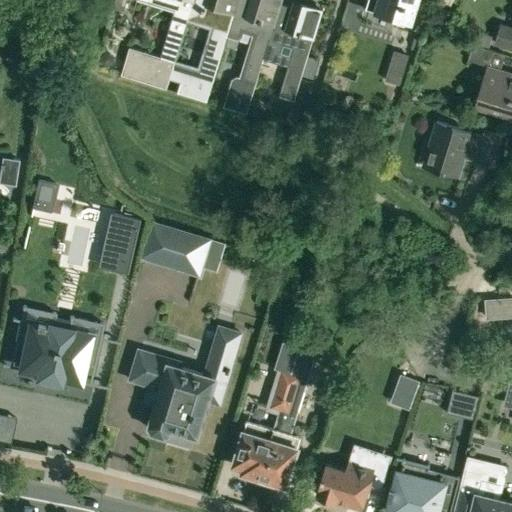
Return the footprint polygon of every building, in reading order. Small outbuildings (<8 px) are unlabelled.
[(115,0),(113,7),(124,11),(127,0),(115,0)] [(130,47),(121,74),(167,88),(169,80),(175,62),(176,62),(176,60),(187,23),(190,14),(189,14),(193,0),(143,0),(175,10),(161,57),(130,47)] [(181,83),(178,92),(207,101),(215,74),(227,36),(230,26),(229,26),(237,0),(193,0),(189,14),(190,14),(187,23),(211,30),(199,67),(187,63),(181,83)] [(232,78),(223,106),(247,113),(266,50),(269,40),(270,39),(269,38),(280,3),(281,0),(237,0),(229,26),(230,26),(227,36),(233,38),(238,35),(240,29),(255,34),(242,77),(237,75),(232,78)] [(368,0),(366,9),(374,12),(371,22),(388,27),(391,17),(412,23),(417,4),(422,5),(423,0),(368,0)] [(270,39),(269,40),(294,48),(291,57),(280,95),(294,100),(322,10),(307,6),(305,11),(280,3),(269,38),(270,39)] [(511,27),(502,25),(496,42),(511,47),(511,27)] [(477,35),(474,44),(489,49),(492,39),(477,35)] [(474,44),(473,44),(468,60),(488,65),(475,107),(511,118),(511,72),(501,69),(506,54),(489,49),(474,44)] [(295,127),(299,114),(289,111),(284,124),(295,127)] [(472,131),(437,121),(431,138),(436,139),(428,168),(458,177),(464,157),(491,165),(500,134),(485,129),(483,136),(472,132),(472,131)] [(0,169),(0,181),(15,184),(19,159),(2,157),(0,169)] [(97,262),(128,269),(139,216),(108,210),(97,262)] [(227,241),(213,237),(204,267),(218,271),(227,241)] [(270,244),(264,255),(279,262),(284,251),(270,244)] [(511,296),(485,299),(486,319),(511,316),(511,296)] [(95,357),(99,341),(98,341),(99,336),(70,330),(71,328),(67,328),(67,329),(53,326),(53,325),(49,324),(49,325),(43,324),(43,323),(36,321),(36,322),(30,321),(20,319),(19,324),(18,324),(15,340),(14,347),(15,347),(24,349),(22,358),(23,359),(21,366),(21,367),(29,369),(29,370),(39,372),(38,376),(35,375),(34,377),(44,379),(44,378),(53,380),(52,381),(62,383),(63,381),(59,380),(60,376),(70,379),(70,378),(78,380),(79,379),(82,362),(92,364),(93,364),(95,357)] [(220,326),(206,374),(170,363),(171,359),(137,349),(129,378),(150,384),(146,397),(157,400),(149,425),(153,432),(165,435),(172,432),(173,429),(198,436),(209,400),(220,403),(241,332),(220,326)] [(291,373),(297,354),(288,351),(271,407),(279,409),(274,429),(247,421),(234,463),(244,466),(242,471),(259,477),(284,397),(275,395),(278,382),(296,388),(300,376),(291,373)] [(284,397),(259,477),(286,485),(298,447),(301,437),(291,434),(308,378),(300,376),(296,388),(278,382),(275,395),(284,397)] [(453,389),(447,413),(474,420),(480,396),(453,389)] [(349,460),(346,469),(326,463),(316,494),(337,501),(338,500),(362,508),(370,484),(382,488),(390,462),(376,457),(373,467),(349,460)] [(436,511),(446,473),(429,469),(427,468),(424,480),(399,474),(397,480),(394,479),(391,488),(390,487),(388,496),(389,496),(387,505),(391,506),(389,511),(436,511)] [(511,511),(511,501),(501,499),(498,498),(502,483),(482,478),(484,471),(483,470),(482,474),(467,470),(457,510),(466,511),(511,511)]
